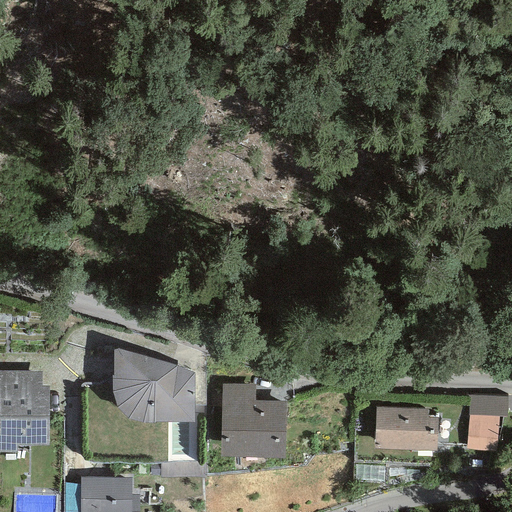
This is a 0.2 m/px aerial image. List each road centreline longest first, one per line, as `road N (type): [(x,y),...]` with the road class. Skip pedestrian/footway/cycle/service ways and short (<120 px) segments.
road 1 (residential): [(511,384),(330,373),(0,281)]
road 2 (residential): [(356,511),(511,478)]
